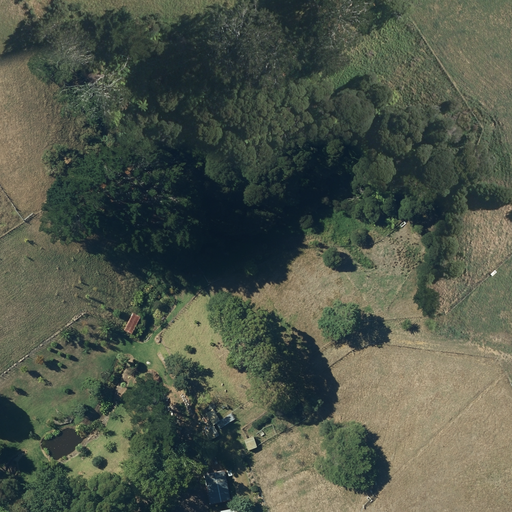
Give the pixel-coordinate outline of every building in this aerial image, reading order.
[(121,329),(128,333),(137,316),(130,313),(121,329)] [(334,328),(338,334),(345,329),(341,324),(334,328)] [(290,358),(295,366),(308,357),(302,349),(290,358)] [(213,367),(219,376),(225,371),(219,363),(213,367)] [(312,408),(320,421),(328,416),(320,404),(312,408)] [(241,439),(245,451),(254,447),(249,436),(241,439)] [(201,474),(207,504),(228,500),(222,470),(201,474)]
